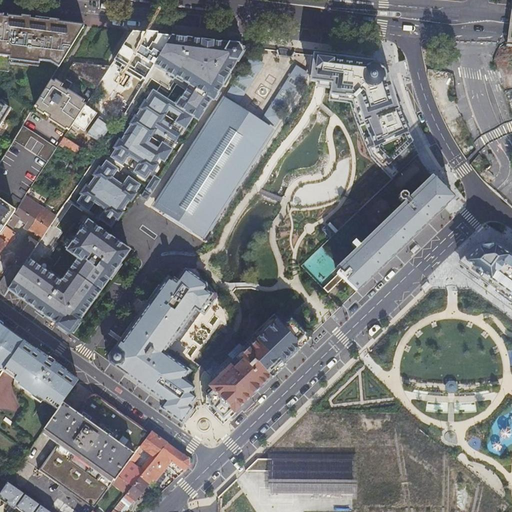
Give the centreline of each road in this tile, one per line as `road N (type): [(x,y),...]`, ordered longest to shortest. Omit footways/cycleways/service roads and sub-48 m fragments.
road 1 (secondary): [(214,460),(483,199)]
road 2 (residential): [(0,308),(214,460)]
road 3 (secondary): [(413,28),(424,98),(483,199)]
